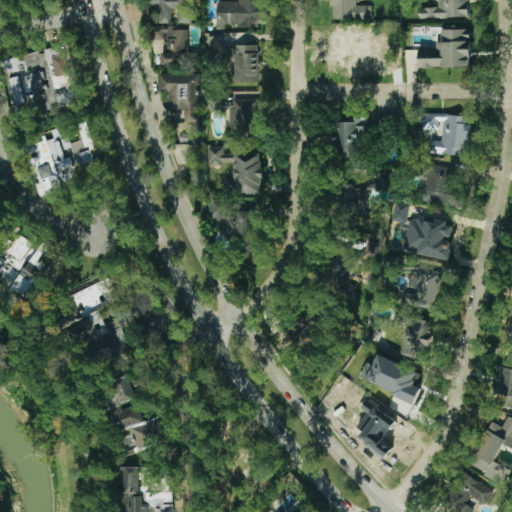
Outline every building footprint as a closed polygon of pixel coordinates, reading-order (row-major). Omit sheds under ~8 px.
[(179,23),(192,23),(192,0),(152,0),(152,3),(157,3),(157,22),(171,22),(171,9),(179,9),(179,23)] [(217,1),(216,28),(224,29),(225,25),(259,26),(260,0),(238,0),(238,2),(217,1)] [(371,5),(358,5),(358,0),(330,0),(330,18),(370,19),(371,5)] [(438,0),(438,7),(419,8),(420,18),(468,17),(467,0),(438,0)] [(384,53),(365,53),(365,28),(331,28),(331,69),(384,69),(384,53)] [(161,64),(188,66),(189,30),(162,29),(161,64)] [(418,48),(418,67),(470,67),(470,29),(439,29),(438,48),(418,48)] [(208,50),(223,49),(222,35),(208,36),(208,50)] [(258,45),(233,45),(233,82),(258,82),(258,45)] [(159,73),(160,92),(169,92),(169,110),(184,110),(184,122),(199,122),(199,73),(159,73)] [(229,134),(257,135),(259,99),(230,98),(229,134)] [(230,111),(230,101),(209,100),(208,111),(230,111)] [(468,156),(472,117),(434,113),(433,128),(436,128),(437,120),(444,121),(442,139),(431,138),(430,152),(468,156)] [(38,196),(61,190),(57,177),(73,173),(66,150),(73,148),(78,166),(95,161),(91,149),(95,148),(88,121),(77,124),(82,142),(69,145),(65,129),(24,141),(28,157),(38,196)] [(261,193),(261,154),(223,153),(223,147),(209,146),(209,165),(222,166),(222,162),(234,162),(234,178),(225,178),(225,192),(261,193)] [(421,200),(462,209),(465,194),(454,192),(458,169),(429,163),(421,200)] [(391,172),(377,172),(377,182),(338,182),(338,212),(367,212),(366,188),(391,188),(391,172)] [(209,218),(226,219),(225,239),(252,241),(254,203),(234,202),(234,201),(210,199),(209,218)] [(409,203),(395,202),(393,221),(407,222),(409,203)] [(410,215),(404,251),(449,259),(452,239),(450,239),(453,223),(410,215)] [(0,279),(36,301),(64,254),(43,241),(39,248),(17,235),(3,258),(0,255),(0,279)] [(380,243),(368,241),(366,254),(378,256),(380,243)] [(346,283),(353,258),(331,251),(319,286),(352,296),(355,286),(346,283)] [(439,270),(415,269),(414,277),(418,277),(417,294),(402,293),(401,307),(437,309),(439,270)] [(328,321),(315,306),(286,330),(298,346),(328,321)] [(76,347),(109,333),(100,311),(66,325),(76,347)] [(431,322),(406,317),(399,354),(424,359),(431,322)] [(511,368),(511,359),(505,358),(503,367),(511,368)] [(136,398),(126,371),(106,378),(117,410),(111,412),(125,453),(137,448),(129,426),(144,421),(138,404),(122,410),(120,404),(136,398)] [(470,468),(503,482),(509,467),(495,461),(503,443),(511,446),(511,416),(507,414),(502,426),(490,421),(470,468)] [(136,448),(166,440),(161,420),(131,427),(136,448)] [(148,511),(149,504),(143,504),(143,495),(138,495),(139,467),(118,467),(118,511),(148,511)] [(494,491),(468,474),(446,508),(451,511),(470,511),(478,501),(484,505),(494,491)]
